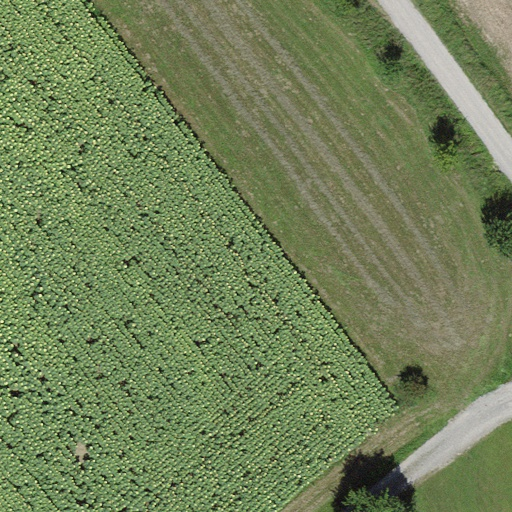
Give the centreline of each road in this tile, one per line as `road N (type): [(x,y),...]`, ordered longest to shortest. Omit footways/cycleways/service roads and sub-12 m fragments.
road 1 (track): [(402,0),(511,156)]
road 2 (track): [(511,409),(375,511)]
